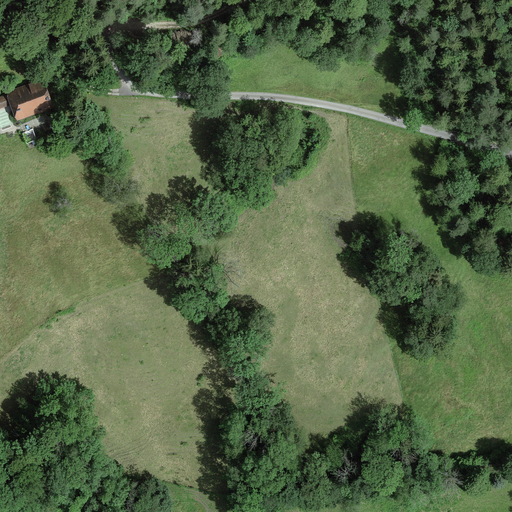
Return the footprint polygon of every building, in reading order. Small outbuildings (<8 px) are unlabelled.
[(37,64),(44,57),(33,46),(26,53),(37,64)] [(50,54),(56,59),(63,52),(57,46),(50,54)] [(214,56),(219,53),(216,47),(210,51),(214,56)] [(44,88),(29,93),(27,88),(7,95),(10,104),(13,102),(18,117),(36,110),(36,111),(51,106),(50,103),(59,100),(53,83),(43,87),(44,88)] [(22,140),(23,139),(25,144),(36,140),(31,129),(21,133),(23,138),(22,138),(22,140)]
